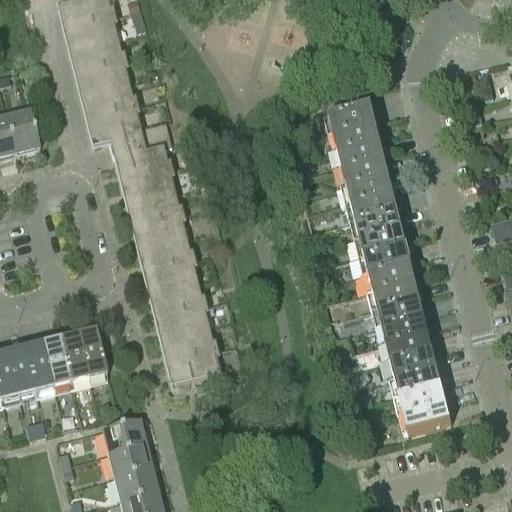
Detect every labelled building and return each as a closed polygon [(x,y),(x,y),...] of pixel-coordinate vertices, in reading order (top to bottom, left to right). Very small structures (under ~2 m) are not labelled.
[(219,381),(168,178),(162,156),(171,154),(165,129),(139,136),(105,1),(61,12),(95,149),(122,142),(128,163),(118,166),(175,392),(219,381)] [(136,6),(126,8),(129,19),(138,16),(136,6)] [(139,18),(130,20),(132,28),(142,26),(139,18)] [(493,103),(488,81),(478,83),(484,106),(493,103)] [(0,83),(0,92),(9,91),(7,82),(0,83)] [(328,123),(333,141),(376,131),(372,112),(328,123)] [(29,118),(4,124),(14,162),(38,156),(29,118)] [(4,124),(0,124),(0,165),(14,162),(4,124)] [(376,131),(333,141),(337,159),(381,148),(376,131)] [(300,140),(288,144),(290,151),(302,148),(300,140)] [(381,148),(337,159),(342,176),(385,166),(381,148)] [(385,166),(342,176),(346,194),(390,183),(385,166)] [(390,183),(346,194),(351,211),(394,201),(390,183)] [(394,201),(351,211),(355,229),(398,218),(394,201)] [(398,218),(355,229),(359,246),(403,236),(398,218)] [(511,226),(491,231),(496,250),(511,245),(511,226)] [(403,236),(359,246),(364,264),(407,253),(403,236)] [(407,253),(364,264),(368,281),(412,271),(407,253)] [(412,271),(368,281),(372,299),(416,288),(412,271)] [(416,288),(372,299),(377,316),(420,306),(416,288)] [(420,306),(377,316),(381,334),(425,323),(420,306)] [(425,323),(381,334),(386,351),(429,341),(425,323)] [(95,338),(77,343),(88,387),(106,382),(95,338)] [(429,341),(386,351),(390,369),(433,358),(429,341)] [(348,342),(335,346),(337,353),(350,350),(348,342)] [(77,343),(59,347),(70,391),(88,387),(77,343)] [(59,347),(42,352),(53,396),(70,391),(59,347)] [(42,352),(24,356),(35,400),(53,396),(42,352)] [(24,356),(7,360),(18,404),(35,400),(24,356)] [(433,358),(390,369),(394,386),(438,376),(433,358)] [(7,360),(0,362),(0,407),(0,409),(18,404),(7,360)] [(438,376),(394,386),(399,404),(442,393),(438,376)] [(211,395),(209,387),(195,391),(197,398),(211,395)] [(442,393),(399,404),(403,421),(447,411),(442,393)] [(447,411),(403,421),(408,440),(451,429),(447,411)] [(101,438),(107,462),(145,453),(139,428),(101,438)] [(145,453),(107,462),(113,486),(151,476),(145,453)] [(58,462),(61,474),(69,472),(66,459),(58,462)] [(69,472),(61,474),(64,486),(73,484),(69,472)] [(151,476),(113,486),(119,510),(157,500),(151,476)] [(159,511),(157,500),(119,510),(119,511),(159,511)]
